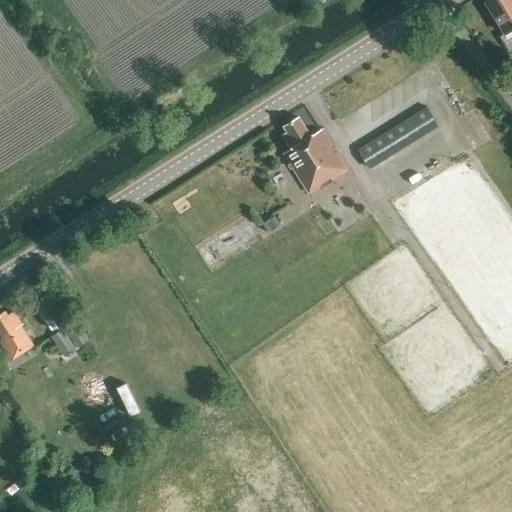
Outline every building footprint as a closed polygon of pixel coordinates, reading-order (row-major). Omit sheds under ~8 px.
[(511,0),(491,0),(486,3),(508,34),(511,30),(511,0)] [(425,107),(365,145),(358,149),(370,169),(438,127),(425,107)] [(308,195),(346,171),(321,131),(311,138),(299,119),(284,128),(288,133),(283,136),(292,150),(283,155),(308,195)] [(217,238),(229,256),(259,236),(248,218),(217,238)] [(275,218),(264,225),(269,233),(280,226),(275,218)] [(0,333),(3,338),(0,339),(0,343),(12,361),(34,347),(21,327),(22,326),(14,313),(8,317),(5,312),(0,315),(0,333)] [(77,321),(52,337),(63,357),(75,348),(87,339),(83,333),(84,332),(77,321)]
